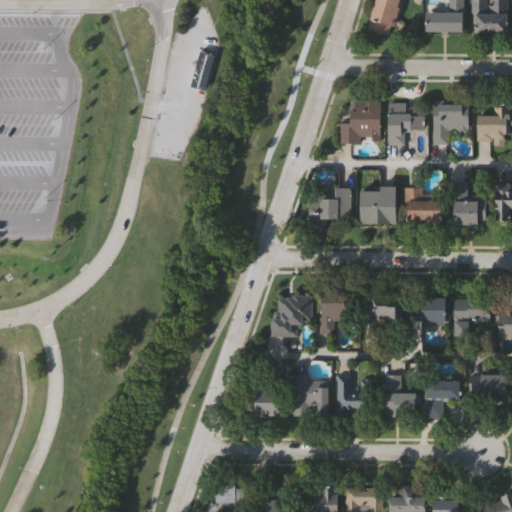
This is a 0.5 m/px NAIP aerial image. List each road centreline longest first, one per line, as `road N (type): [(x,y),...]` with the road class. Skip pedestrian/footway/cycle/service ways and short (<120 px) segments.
road 1 (tertiary): [(176,511),(348,0)]
road 2 (residential): [(40,311),(94,270),(115,240),(163,39),(158,0)]
road 3 (residential): [(198,450),(478,451)]
road 4 (residential): [(261,258),(511,259)]
road 5 (residential): [(11,511),(55,395),(40,311)]
road 6 (residential): [(511,68),(327,67)]
road 7 (residential): [(135,0),(0,0)]
